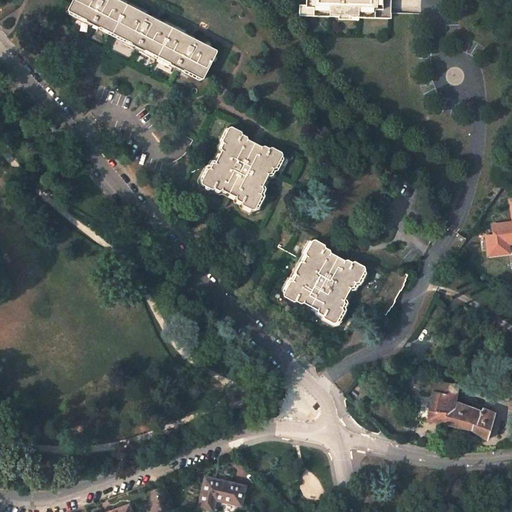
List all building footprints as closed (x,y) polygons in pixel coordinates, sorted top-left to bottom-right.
[(152,16),(121,0),(74,0),(69,10),(88,19),(88,21),(100,27),(102,26),(132,42),(133,44),(145,50),(147,49),(171,62),(172,64),(184,70),(186,69),(204,79),(219,50),(197,38),(196,37),(189,33),(187,33),(162,21),(162,19),(154,15),(152,16)] [(304,0),(305,5),(305,8),(313,8),(313,12),(327,13),(327,17),(338,17),(338,13),(348,13),(348,18),(358,18),(359,14),(373,14),(373,10),(381,11),(381,10),(390,10),(389,0),(304,0)] [(305,8),(305,5),(298,5),(297,16),(327,17),(327,13),(313,12),(313,8),(305,8)] [(373,14),(359,14),(358,18),(389,20),(390,10),(381,10),(381,11),(373,10),(373,14)] [(230,127),(224,140),(224,142),(222,147),(223,150),(217,162),(214,163),(211,168),(209,169),(203,181),(204,184),(213,189),(216,188),(220,190),(224,189),(237,197),(238,199),(243,202),(244,205),(253,209),(257,208),(263,196),(262,193),(264,188),(264,186),(270,173),(272,173),(275,168),(277,167),(284,155),(283,152),(273,147),(271,148),(265,145),(263,146),(249,139),(248,136),(243,134),(242,131),(233,126),(230,127)] [(509,243),(511,242),(511,201),(511,208),(511,223),(495,225),(496,234),(485,235),(488,257),(510,254),(509,243)] [(354,287),(357,282),(360,281),(366,269),(366,266),(356,261),(353,262),(348,259),(346,260),(332,252),(331,250),(326,247),(325,244),(317,240),(313,240),(307,252),(307,255),(305,260),(306,262),(300,274),(296,275),(294,280),(291,281),(285,293),(286,296),(295,301),(297,300),(302,303),(305,302),(319,309),(320,313),(324,315),(325,318),(335,323),(338,322),(344,310),(343,307),(346,302),(345,300),(352,287),(354,287)] [(435,380),(431,406),(419,404),(416,419),(429,421),(429,420),(444,423),(450,400),(452,391),(455,392),(456,391),(457,390),(458,389),(458,387),(458,386),(456,383),(435,380)] [(482,412),(455,402),(450,400),(444,423),(472,429),(487,440),(495,413),(483,409),(482,412)] [(216,500),(241,506),(246,487),(205,478),(198,507),(213,511),(216,500)]
